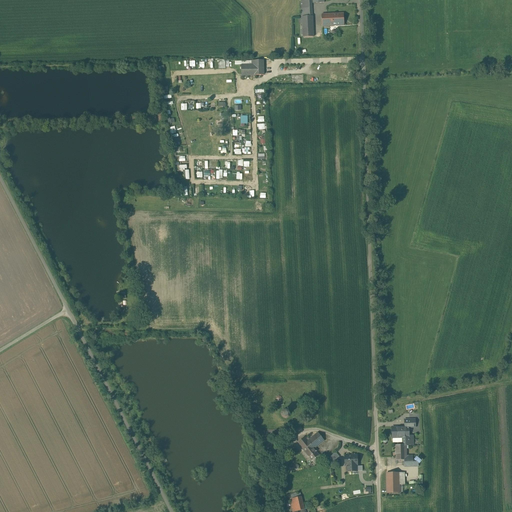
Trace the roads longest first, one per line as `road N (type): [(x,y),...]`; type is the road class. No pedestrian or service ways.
road 1 (unclassified): [(379,511),(363,0)]
road 2 (unclassified): [(0,177),(171,511)]
road 3 (track): [(375,405),(511,381)]
